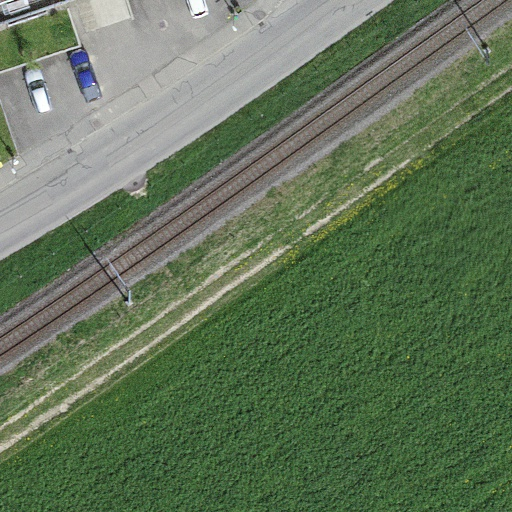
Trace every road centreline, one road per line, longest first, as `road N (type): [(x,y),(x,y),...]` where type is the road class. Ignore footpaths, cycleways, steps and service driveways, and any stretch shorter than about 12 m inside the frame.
road 1 (tertiary): [(0,218),(337,0)]
road 2 (track): [(0,448),(285,244)]
